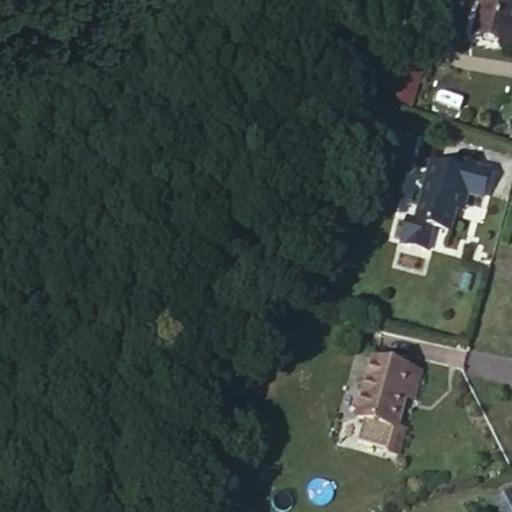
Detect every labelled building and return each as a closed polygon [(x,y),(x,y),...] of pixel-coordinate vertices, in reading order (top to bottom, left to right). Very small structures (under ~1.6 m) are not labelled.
[(502,30),(511,33),(511,13),(508,12),(502,30)] [(396,89),(392,100),(415,107),(418,96),(396,89)] [(511,177),(481,168),(479,176),(453,168),(435,224),(428,221),(420,246),(446,254),(453,231),(470,236),(477,213),(479,207),(486,209),(489,200),(503,204),(511,177)] [(484,216),(486,209),(479,207),(477,213),(484,216)] [(395,375),(382,436),(389,437),(383,460),(431,471),(436,448),(421,444),(428,409),(436,411),(441,385),(395,375)] [(499,511),(511,511),(511,493),(495,501),(499,511)]
